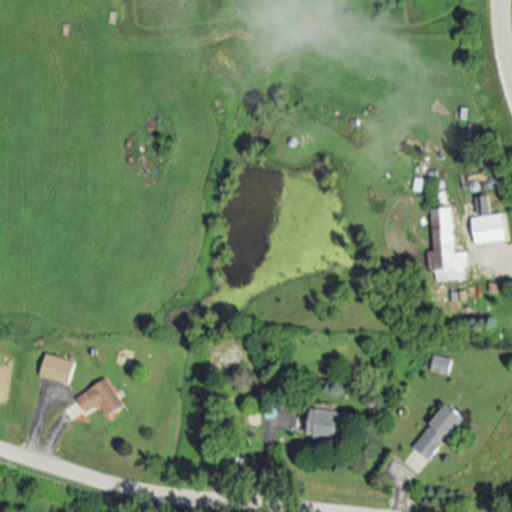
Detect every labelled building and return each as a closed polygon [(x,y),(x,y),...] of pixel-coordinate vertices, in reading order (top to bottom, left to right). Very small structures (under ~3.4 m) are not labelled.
[(480,217),(474,218),(478,244),(510,239),(507,213),(494,214),(491,195),(477,197),(480,217)] [(455,253),(466,253),(467,280),(451,280),(451,271),(434,271),(432,209),(453,208),(455,253)] [(70,385),(41,377),(47,355),(76,363),(70,385)] [(432,372),(434,357),(452,360),(449,375),(432,372)] [(101,406),(89,415),(78,400),(106,379),(126,406),(110,418),(101,406)] [(466,420),(431,462),(414,446),(449,405),(466,420)] [(347,413),(343,442),(308,438),(312,409),(347,413)]
